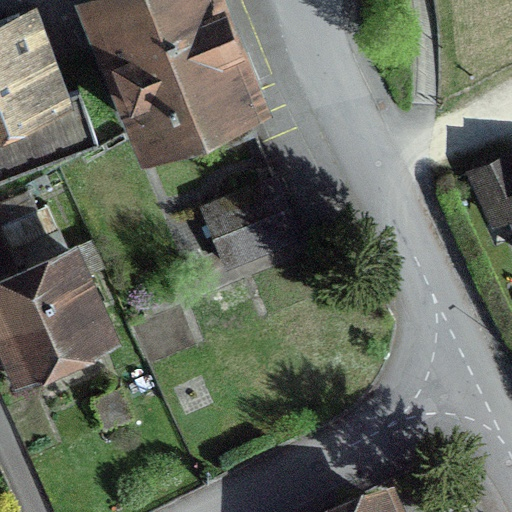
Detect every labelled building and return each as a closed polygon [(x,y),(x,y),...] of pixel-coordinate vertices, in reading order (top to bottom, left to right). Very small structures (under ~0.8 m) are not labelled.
[(215,0),(101,0),(81,8),(148,170),(266,121),(215,0)] [(34,9),(0,21),(0,134),(70,109),(34,9)] [(511,168),(506,155),(469,170),(494,232),(511,224),(511,168)] [(297,238),(276,182),(206,208),(227,264),(297,238)] [(56,233),(47,212),(2,232),(12,253),(56,233)] [(73,253),(0,283),(0,356),(13,387),(111,346),(73,253)]
